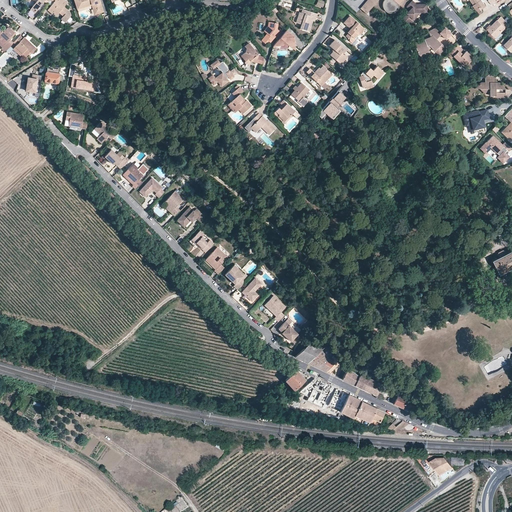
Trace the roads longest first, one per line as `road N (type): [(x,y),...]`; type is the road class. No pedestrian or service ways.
road 1 (residential): [(270,349),(267,336),(77,150),(63,149)]
road 2 (tertiary): [(63,149),(270,349)]
road 3 (residential): [(1,2),(57,42),(176,4),(232,7),(246,0)]
road 4 (tertiary): [(270,349),(440,430),(486,432),(511,422)]
road 5 (track): [(90,365),(168,298),(205,291)]
